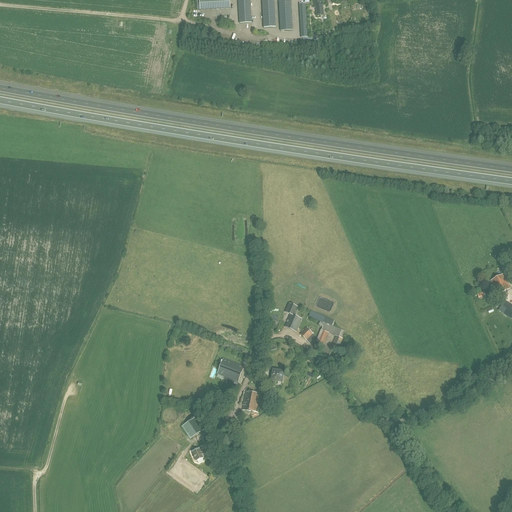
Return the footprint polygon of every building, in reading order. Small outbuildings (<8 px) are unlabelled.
[(199,0),(200,10),(230,8),(229,0),(199,0)] [(238,0),(240,24),(252,23),(250,0),(238,0)] [(262,0),(264,28),(276,28),(274,0),(262,0)] [(279,1),(281,31),(293,31),(291,0),(279,1)] [(316,6),(317,16),(324,16),(323,5),(321,5),(320,0),(315,0),(314,0),(315,6),(316,6)] [(308,38),(306,4),(300,4),(302,38),(308,38)] [(498,295),(511,289),(503,274),(491,281),(498,295)] [(511,319),(511,318),(511,305),(505,300),(498,310),(511,319)] [(286,312),(291,314),(285,327),(296,332),(302,319),(295,316),(299,308),(290,304),(286,312)] [(316,342),(331,348),(339,351),(347,332),(332,326),(334,322),(311,312),(309,317),(320,322),(318,326),(323,328),(322,330),(321,330),(316,342)] [(307,327),(300,334),(310,343),(315,338),(313,336),(314,335),(307,327)] [(335,354),(331,357),(338,366),(343,362),(335,354)] [(218,374),(239,382),(245,367),(224,358),(218,374)] [(285,371),(277,370),(277,369),(275,369),(274,370),(273,369),(271,381),(272,381),(271,385),(275,386),(275,382),(283,383),(285,371)] [(243,410),(258,413),(262,394),(246,391),(243,410)] [(273,407),(274,396),(267,395),(265,406),(273,407)] [(207,412),(212,421),(217,418),(213,409),(207,412)] [(198,416),(197,417),(196,416),(191,419),(192,420),(182,427),(190,439),(205,429),(200,421),(201,420),(198,416)] [(219,451),(227,448),(226,447),(233,445),(232,442),(225,445),(224,443),(217,446),(219,451)] [(210,444),(204,447),(206,450),(201,453),(199,448),(192,452),(196,461),(204,458),(203,457),(208,455),(208,456),(214,453),(210,444)]
